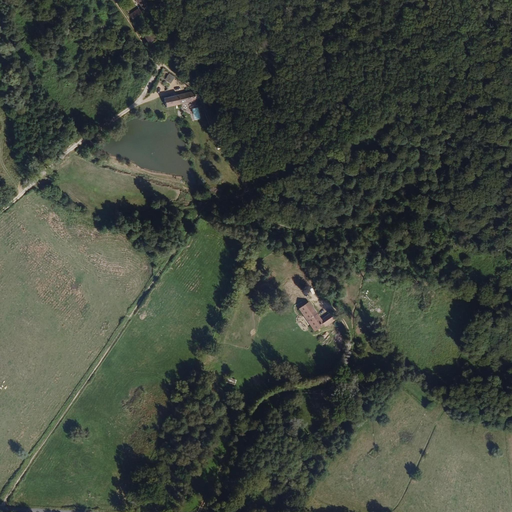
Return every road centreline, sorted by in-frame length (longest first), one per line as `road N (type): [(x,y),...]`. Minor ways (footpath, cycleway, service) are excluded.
road 1 (track): [(204,207),(0,505)]
road 2 (track): [(199,511),(252,409),(318,386),(345,367),(351,336),(340,316)]
road 3 (track): [(245,196),(203,94),(161,64),(113,0)]
road 4 (track): [(34,183),(88,219),(204,207)]
road 5 (track): [(34,183),(139,101),(161,64)]
